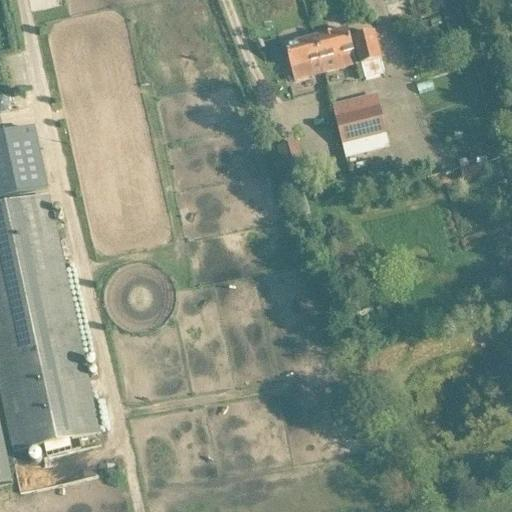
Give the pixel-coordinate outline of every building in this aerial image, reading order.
[(348,31),(315,39),(321,63),(321,62),(324,74),(361,65),(365,81),(384,76),(380,61),(382,60),(376,34),(350,40),(348,31)] [(321,63),(315,39),(285,47),(294,83),(316,78),(312,65),(321,63)] [(8,102),(3,98),(0,98),(0,115),(6,114),(10,108),(8,102)] [(387,135),(383,120),(362,126),(359,113),(336,118),(342,146),(387,135)] [(0,137),(0,200),(48,190),(35,130),(0,137)] [(308,179),(298,142),(277,148),(288,185),(308,179)] [(0,487),(13,485),(0,427),(0,394),(13,453),(101,434),(49,196),(0,206),(0,487)]
